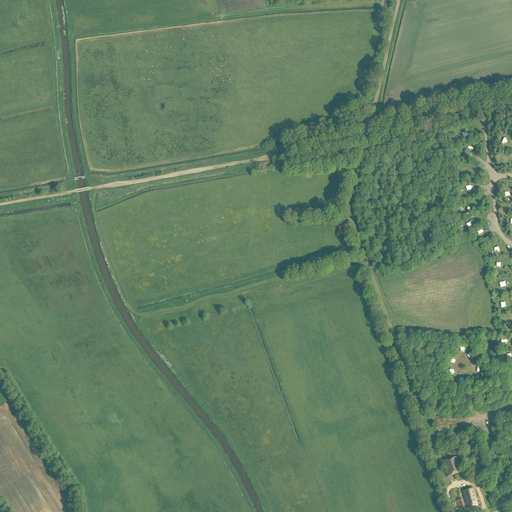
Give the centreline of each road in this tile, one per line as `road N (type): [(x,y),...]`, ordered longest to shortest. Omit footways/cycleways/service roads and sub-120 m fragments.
road 1 (track): [(511,406),(470,419),(415,395),(351,212),(369,134)]
road 2 (track): [(90,188),(369,134)]
road 3 (track): [(369,134),(398,0)]
